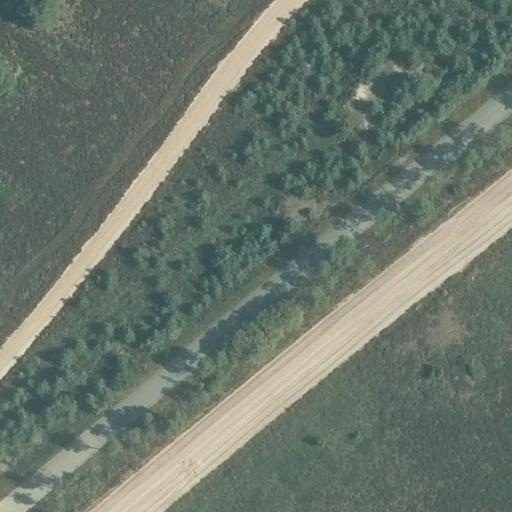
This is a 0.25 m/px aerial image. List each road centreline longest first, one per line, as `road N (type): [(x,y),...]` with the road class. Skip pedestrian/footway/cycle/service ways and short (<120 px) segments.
road 1 (unknown): [(304,0),(0,371)]
road 2 (track): [(511,227),(162,511)]
